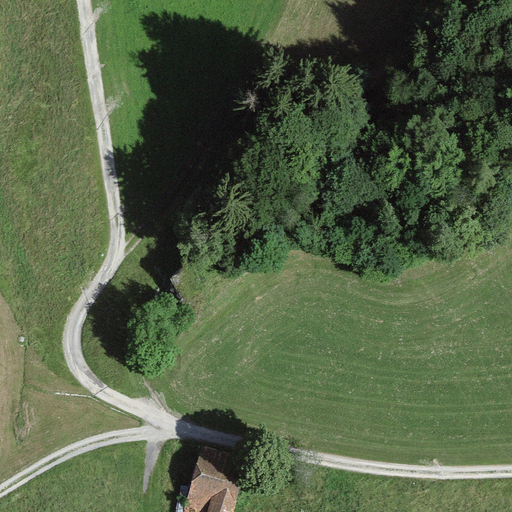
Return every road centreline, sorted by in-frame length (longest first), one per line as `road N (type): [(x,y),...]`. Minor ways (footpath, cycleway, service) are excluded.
road 1 (unclassified): [(511,470),(434,475),(179,430),(90,444),(0,494)]
road 2 (track): [(179,430),(110,403),(77,372),(67,334),(113,245),(78,0)]
